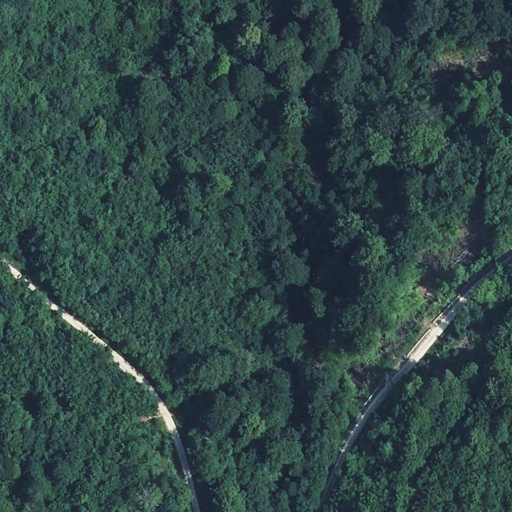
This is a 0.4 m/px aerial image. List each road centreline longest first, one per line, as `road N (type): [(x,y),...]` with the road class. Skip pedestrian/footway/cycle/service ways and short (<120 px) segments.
road 1 (track): [(197,511),(170,425),(146,386),(0,258)]
road 2 (track): [(320,511),(365,416),(468,296),(511,260)]
